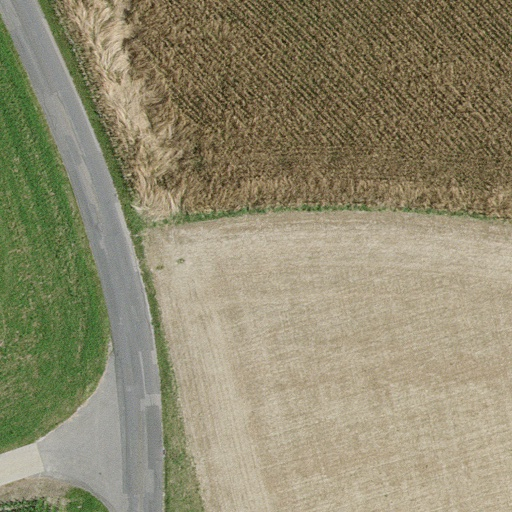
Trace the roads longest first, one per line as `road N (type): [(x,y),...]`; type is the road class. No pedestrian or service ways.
road 1 (unclassified): [(138,511),(125,329),(101,213),(13,0)]
road 2 (track): [(0,475),(138,436)]
